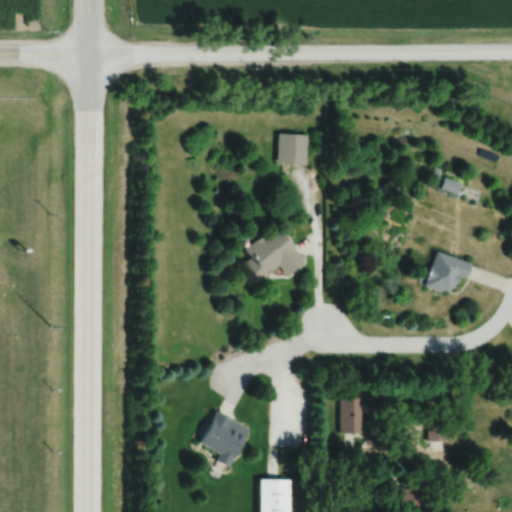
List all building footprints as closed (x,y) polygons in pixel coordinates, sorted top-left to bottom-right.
[(301,134),(272,134),(272,164),(301,164),(301,134)] [(435,188),(453,194),(457,183),(440,176),(435,188)] [(238,262),(251,281),(275,266),(280,273),(296,262),(271,225),(237,248),(244,258),(238,262)] [(459,280),(464,262),(429,252),(419,286),(448,294),(453,278),(459,280)] [(356,434),(356,398),(334,398),(334,434),(356,434)] [(221,468),(242,429),(209,411),(192,443),(213,454),(209,461),(221,468)] [(441,441),(441,424),(424,424),(424,441),(441,441)] [(283,511),(284,480),(252,480),(252,511),(283,511)] [(396,488),(395,511),(420,511),(420,488),(396,488)]
